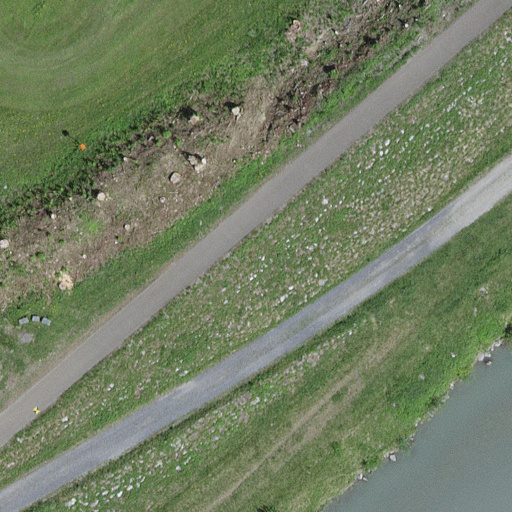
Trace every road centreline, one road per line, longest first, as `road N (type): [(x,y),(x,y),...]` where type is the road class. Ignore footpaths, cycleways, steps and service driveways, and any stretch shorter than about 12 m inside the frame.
road 1 (track): [(508,0),(0,442)]
road 2 (track): [(2,511),(277,348),(511,179)]
